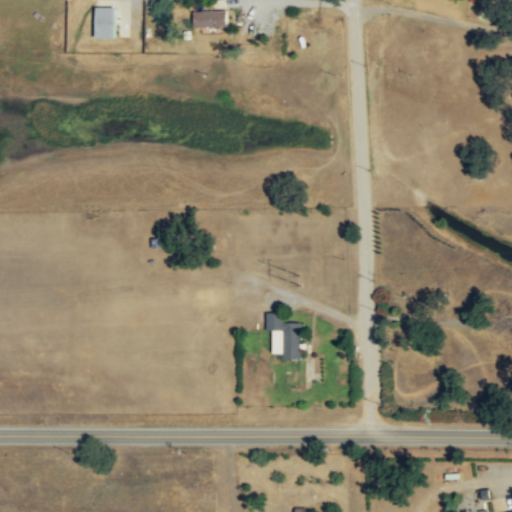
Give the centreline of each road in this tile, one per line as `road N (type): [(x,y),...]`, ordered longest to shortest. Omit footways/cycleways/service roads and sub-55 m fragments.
road 1 (tertiary): [(511,439),(0,436)]
road 2 (residential): [(376,437),(357,0)]
